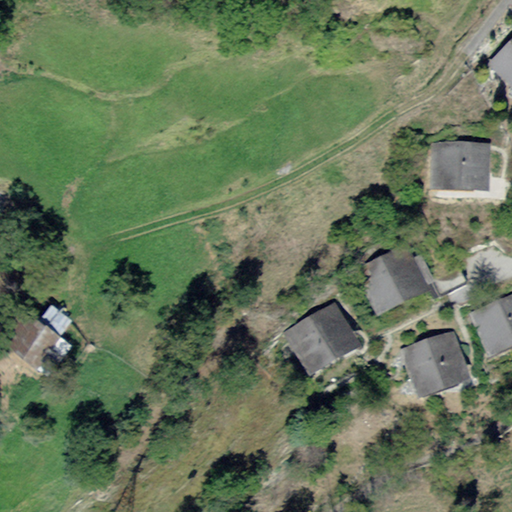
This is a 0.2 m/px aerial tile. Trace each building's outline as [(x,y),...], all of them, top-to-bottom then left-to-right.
[(511,37),(482,64),(511,98),(511,37)] [(485,150),(428,144),(423,192),(480,198),(485,150)] [(428,291),(406,243),(350,268),(373,316),(428,291)] [(511,296),(464,311),(481,364),(511,354),(511,296)] [(356,349),(328,301),(272,334),(299,381),(356,349)] [(48,348),(4,316),(0,321),(0,367),(22,384),(48,348)] [(452,335),(396,349),(408,401),(464,387),(452,335)]
